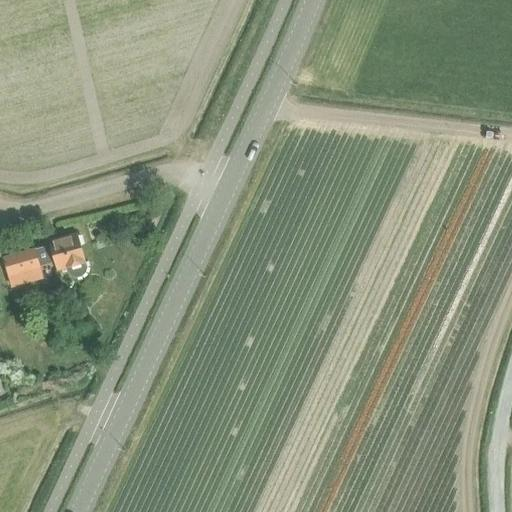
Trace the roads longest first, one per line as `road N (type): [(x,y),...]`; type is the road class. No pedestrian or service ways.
road 1 (secondary): [(80,511),(308,0)]
road 2 (track): [(511,135),(263,105)]
road 3 (track): [(496,511),(502,398),(511,365)]
